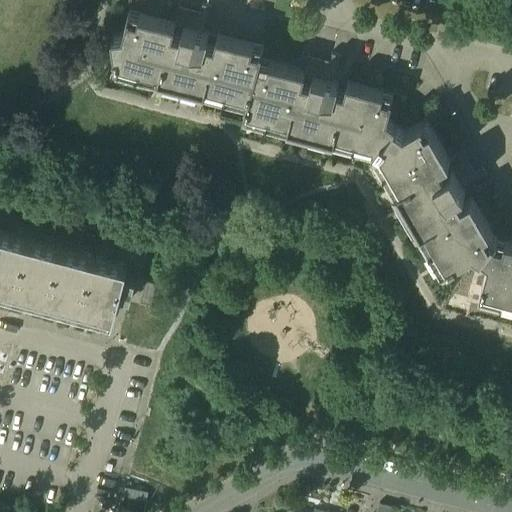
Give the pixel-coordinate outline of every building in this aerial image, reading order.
[(122,32),(112,34),(117,70),(158,80),(157,82),(204,94),(204,91),(247,103),(243,117),(287,129),(287,131),(333,143),(334,141),(373,151),(395,123),(386,117),(393,93),(346,81),(343,91),(336,89),(338,81),(334,80),(341,55),(333,53),(331,61),(307,55),(303,69),(259,57),(263,44),(217,31),(214,42),(206,40),(208,32),(203,30),(210,5),(203,3),(201,12),(177,5),(173,20),(129,8),(122,32)] [(477,10),(471,35),(482,38),(489,13),(477,10)] [(489,13),(482,38),(494,41),(501,16),(489,13)] [(511,19),(501,16),(494,41),(506,44),(511,20),(511,19)] [(395,123),(373,151),(374,151),(395,188),(393,189),(417,231),(420,229),(442,268),(473,250),(481,256),(496,236),(493,234),(472,196),(462,201),(458,194),(465,190),(463,187),(485,175),(481,168),(475,172),(462,150),(449,156),(426,117),(404,130),(395,123)] [(0,289),(63,306),(65,300),(114,313),(120,291),(131,294),(136,275),(125,273),(128,263),(0,229),(0,289)] [(488,261),(479,296),(511,304),(511,240),(498,237),(496,236),(481,256),(488,261)] [(145,278),(139,299),(150,302),(156,281),(145,278)] [(391,511),(393,506),(380,502),(376,511),(391,511)]
